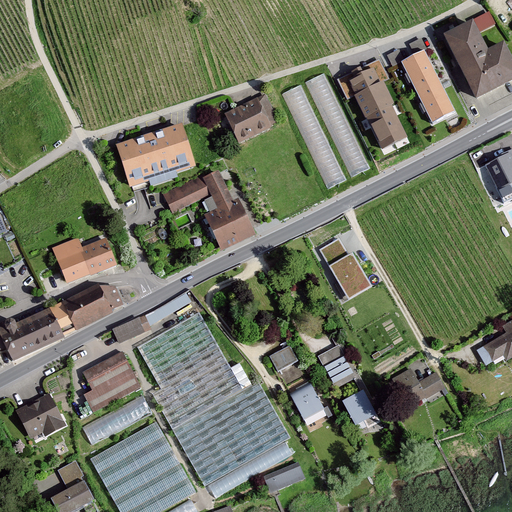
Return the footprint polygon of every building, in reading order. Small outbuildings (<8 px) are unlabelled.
[(489,12),(472,22),(477,32),(495,22),(489,12)] [(468,21),(438,36),(471,104),(511,84),(511,68),(500,45),(484,53),(478,42),(468,21)] [(393,66),(409,60),(404,48),(388,55),(393,66)] [(424,54),(402,65),(433,125),(455,114),(424,54)] [(380,61),(338,80),(347,99),(355,95),(383,152),(408,140),(380,84),(389,80),(380,61)] [(326,73),(308,81),(351,175),(369,167),(326,73)] [(298,82),(280,91),(326,188),(344,179),(298,82)] [(261,96),(220,115),(235,146),(275,126),(261,96)] [(194,167),(181,129),(118,150),(131,188),(194,167)] [(507,157),(485,168),(504,205),(511,200),(511,186),(511,185),(511,151),(506,154),(507,157)] [(210,210),(199,216),(216,252),(250,237),(233,202),(228,205),(213,173),(196,181),(210,210)] [(195,178),(157,195),(167,216),(204,198),(196,181),(195,178)] [(0,227),(0,262),(13,256),(0,227)] [(71,239),(45,249),(60,288),(86,277),(75,249),(71,239)] [(110,268),(99,239),(75,249),(86,277),(110,268)] [(349,258),(339,240),(320,251),(349,302),(372,289),(353,255),(349,258)] [(122,306),(115,289),(99,288),(62,306),(75,333),(112,314),(111,312),(122,306)] [(187,295),(145,318),(149,327),(191,303),(187,295)] [(0,359),(0,360),(4,367),(75,333),(62,306),(16,327),(14,323),(10,321),(0,326),(0,359)] [(239,393),(197,316),(136,349),(159,391),(150,396),(170,431),(239,393)] [(145,318),(113,332),(118,344),(150,330),(149,327),(145,318)] [(503,334),(481,347),(490,362),(500,356),(504,362),(511,357),(511,323),(511,322),(500,328),(503,334)] [(338,348),(319,358),(336,390),(354,380),(361,393),(341,404),(355,430),(365,424),(368,430),(380,423),(371,407),(375,405),(337,337),(333,339),(338,348)] [(286,348),(266,358),(274,373),(294,363),(286,348)] [(119,353),(79,373),(88,391),(80,395),(89,413),(137,389),(119,353)] [(409,369),(389,379),(404,410),(441,391),(433,374),(416,382),(409,369)] [(287,440),(256,384),(239,393),(170,431),(202,488),(284,442),(287,440)] [(308,384),(288,395),(301,421),(322,410),(308,384)] [(48,395),(16,411),(30,439),(41,433),(44,438),(65,428),(48,395)] [(141,400),(80,430),(89,447),(149,417),(141,400)] [(155,424),(88,461),(116,511),(162,511),(194,494),(155,424)] [(284,442),(202,488),(210,502),(291,456),(284,442)] [(76,460),(59,469),(68,488),(86,479),(76,460)] [(295,463),(260,477),(266,492),(301,478),(295,463)] [(80,483),(48,500),(54,511),(71,511),(90,502),(80,483)] [(194,511),(189,502),(170,511),(194,511)]
